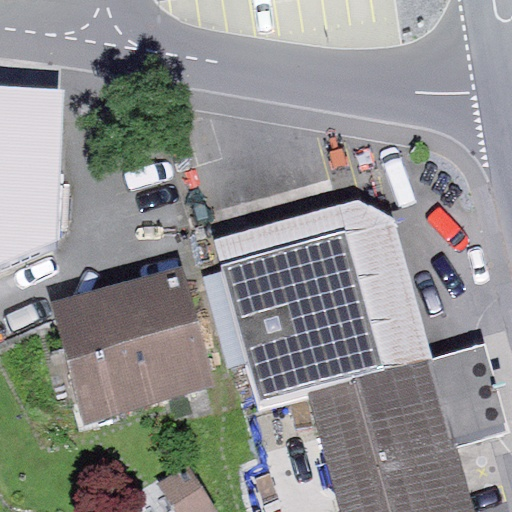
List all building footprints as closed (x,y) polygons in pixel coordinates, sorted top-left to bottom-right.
[(0,266),(61,237),(62,84),(0,81),(0,266)] [(216,238),(221,261),(347,229),(383,368),(433,355),(399,217),(359,200),(216,238)] [(258,401),(304,389),(383,368),(347,229),(221,261),(258,401)] [(184,265),(53,301),(85,418),(216,382),(184,265)] [(383,368),(304,389),(337,511),(469,511),(450,443),(511,426),(511,425),(488,340),(433,355),(383,368)] [(189,464),(160,482),(179,511),(215,511),(219,510),(189,464)]
